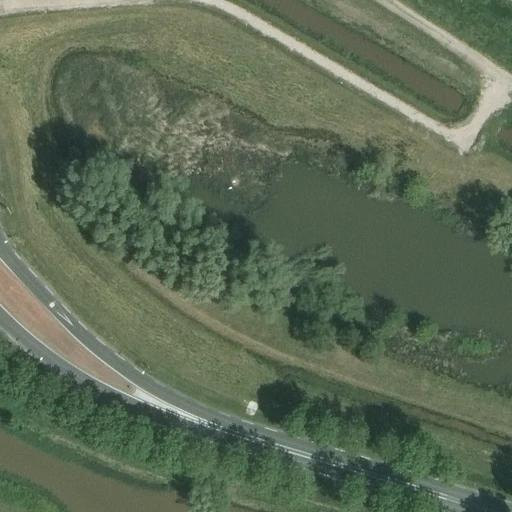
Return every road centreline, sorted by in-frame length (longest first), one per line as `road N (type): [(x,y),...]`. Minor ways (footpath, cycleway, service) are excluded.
road 1 (primary): [(33,316),(88,365),(184,417),(487,511)]
road 2 (track): [(382,0),(506,79)]
road 3 (primary): [(33,316),(30,276),(0,190)]
